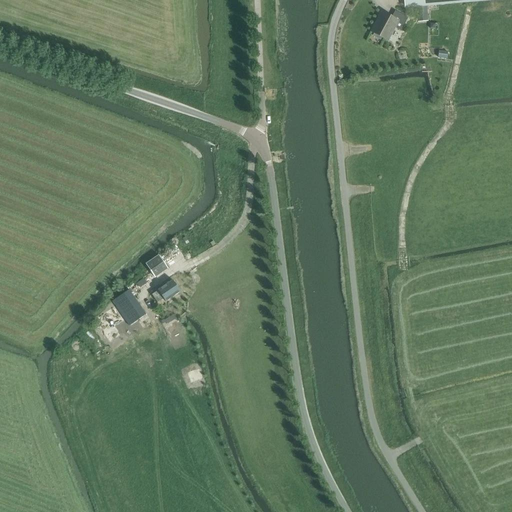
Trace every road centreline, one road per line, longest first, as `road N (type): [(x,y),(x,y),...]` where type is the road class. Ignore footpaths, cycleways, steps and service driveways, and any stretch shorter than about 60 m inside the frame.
road 1 (unclassified): [(347,511),(299,391),(270,173),(255,139),(0,46)]
road 2 (unclassified): [(421,511),(369,412),(330,65),(345,0)]
